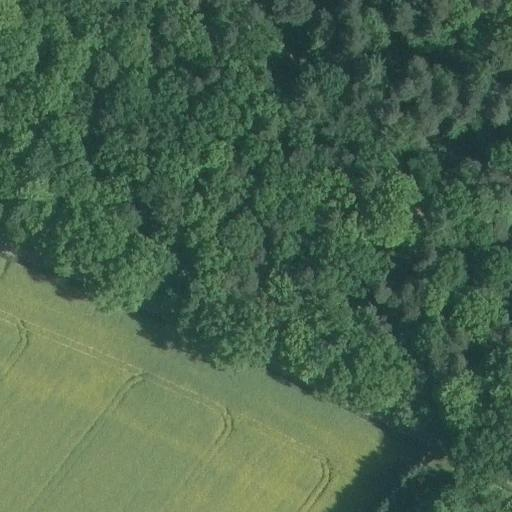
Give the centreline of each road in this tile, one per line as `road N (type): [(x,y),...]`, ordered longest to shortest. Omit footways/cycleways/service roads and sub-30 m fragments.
road 1 (track): [(0,236),(145,297),(511,478)]
road 2 (track): [(511,135),(197,0)]
